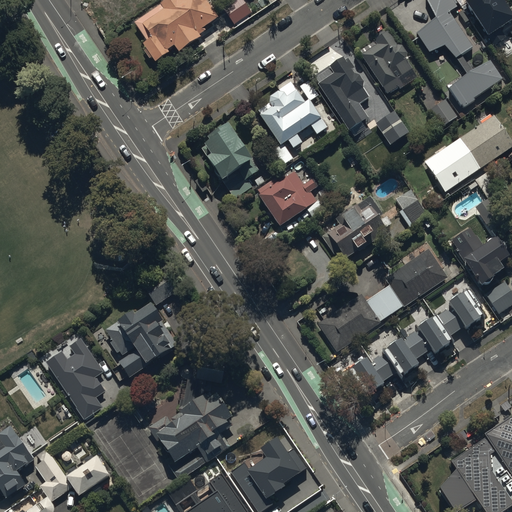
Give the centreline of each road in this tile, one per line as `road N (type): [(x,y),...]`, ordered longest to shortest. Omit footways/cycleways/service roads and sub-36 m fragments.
road 1 (secondary): [(132,140),(350,464)]
road 2 (residential): [(132,140),(339,0)]
road 3 (residential): [(350,464),(511,352)]
road 4 (secondary): [(37,0),(132,140)]
